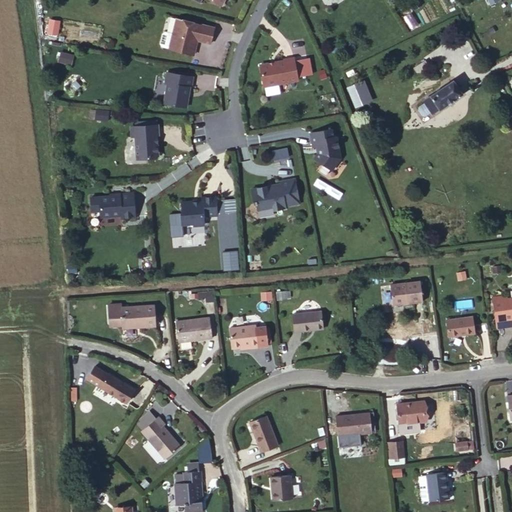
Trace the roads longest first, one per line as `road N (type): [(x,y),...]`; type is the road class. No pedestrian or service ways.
road 1 (track): [(511,250),(76,293)]
road 2 (residential): [(473,374),(391,382),(285,376),(241,398),(219,424)]
road 3 (residential): [(219,424),(153,367),(76,340)]
road 4 (residential): [(266,0),(241,50),(230,138)]
